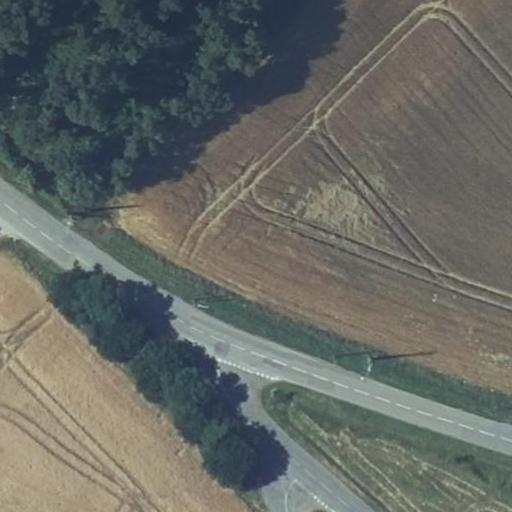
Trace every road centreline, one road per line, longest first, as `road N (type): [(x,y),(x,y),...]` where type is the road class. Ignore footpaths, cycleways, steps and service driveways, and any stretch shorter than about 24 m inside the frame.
road 1 (tertiary): [(511,439),(230,341)]
road 2 (tertiary): [(230,341),(133,290),(2,200)]
road 3 (tertiary): [(289,453),(228,367),(230,341)]
